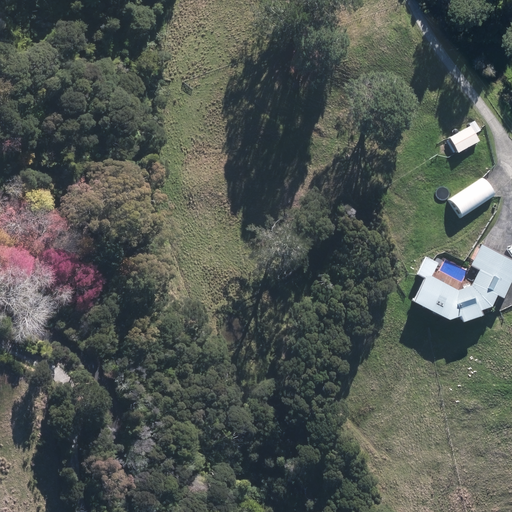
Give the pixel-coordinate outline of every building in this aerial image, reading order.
[(474,134),(480,131),(474,120),(468,124),(474,134)] [(456,153),(478,141),(469,126),(448,138),(456,153)] [(493,197),(481,178),(447,200),(459,219),(493,197)] [(500,299),(511,275),(511,261),(480,244),(468,265),(477,270),(470,283),(469,286),(455,291),(429,276),(436,264),(424,257),(414,275),(422,279),(410,303),(444,322),(455,317),(458,324),(478,317),(476,311),(487,308),(493,296),(500,299)] [(494,433),(497,442),(511,437),(511,429),(511,428),(494,433)]
